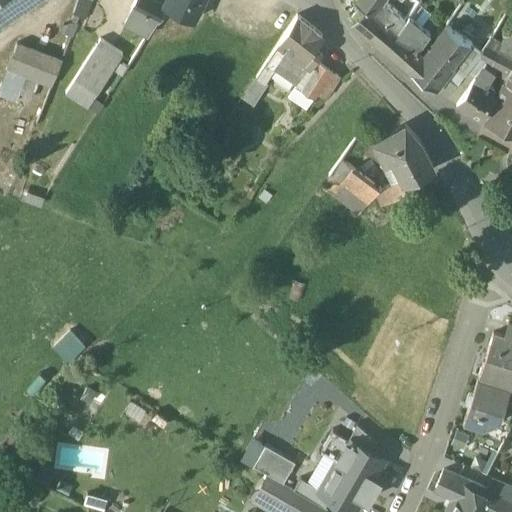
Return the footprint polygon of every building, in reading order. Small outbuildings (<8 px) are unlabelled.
[(0,0),(0,25),(36,0),(0,0)] [(78,0),(75,11),(87,15),(92,0),(78,0)] [(165,0),(132,0),(131,2),(157,15),(166,1),(165,0)] [(165,0),(166,1),(192,15),(199,0),(165,0)] [(359,0),(351,11),(382,38),(397,23),(378,7),(382,0),(359,0)] [(438,0),(437,2),(440,4),(450,11),(457,0),(438,0)] [(450,11),(440,4),(432,15),(433,16),(428,22),(437,29),(447,16),(450,11)] [(428,22),(409,6),(397,23),(382,38),(410,61),(433,78),(451,56),(430,38),(437,29),(428,22)] [(298,9),(278,36),(285,41),(304,54),(322,29),(298,9)] [(470,33),(447,16),(437,29),(430,38),(451,56),(452,56),(470,33)] [(88,103),(123,52),(100,36),(64,87),(88,103)] [(278,36),(256,70),(268,78),(276,65),(287,47),(283,44),(285,41),(278,36)] [(60,57),(17,40),(2,82),(31,93),(37,78),(50,83),(60,57)] [(304,54),(285,41),(283,44),(287,47),(276,65),(301,81),(314,62),(304,54)] [(511,57),(511,49),(497,42),(491,54),(497,58),(495,62),(499,64),(498,67),(505,70),(511,57)] [(330,65),(318,56),(314,62),(301,81),(314,90),(316,86),(330,65)] [(330,65),(316,86),(326,93),(340,72),(330,65)] [(494,80),(475,66),(456,93),(482,111),(494,88),(490,86),(494,80)] [(511,75),(504,72),(484,112),(511,123),(511,75)] [(405,120),(373,136),(385,158),(396,153),(407,173),(432,162),(419,136),(405,120)] [(328,170),(340,179),(352,162),(340,153),(328,170)] [(407,173),(396,153),(385,158),(382,160),(392,179),(400,175),(400,176),(407,173)] [(380,183),(352,162),(340,179),(367,199),(379,184),(379,183),(380,183)] [(392,179),(381,184),(380,182),(380,183),(379,183),(379,184),(386,198),(406,189),(400,176),(400,175),(392,179)] [(511,336),(504,334),(493,330),(478,376),(511,387),(511,383),(511,336)] [(511,387),(478,376),(463,422),(483,428),(500,420),(511,387)] [(348,437),(371,451),(377,440),(354,426),(348,437)] [(337,457),(319,487),(331,494),(356,508),(363,495),(367,498),(379,478),(375,476),(385,459),(371,451),(348,437),(333,429),(321,448),(337,457)] [(283,480),(295,460),(265,443),(253,462),(283,480)] [(459,474),(443,467),(434,486),(450,493),(459,474)] [(456,496),(448,511),(486,511),(487,511),(488,511),(496,511),(505,496),(485,487),(459,474),(450,493),(456,496)] [(258,501),(276,511),(279,511),(294,487),(272,475),(258,501)] [(511,511),(511,484),(491,475),(485,487),(505,496),(496,511),(511,511)] [(294,487),(325,505),(331,494),(319,487),(300,476),(294,487)] [(325,505),(294,487),(279,511),(293,511),(298,503),(312,511),(320,511),(325,506),(325,505)] [(312,511),(298,503),(293,511),(312,511)]
